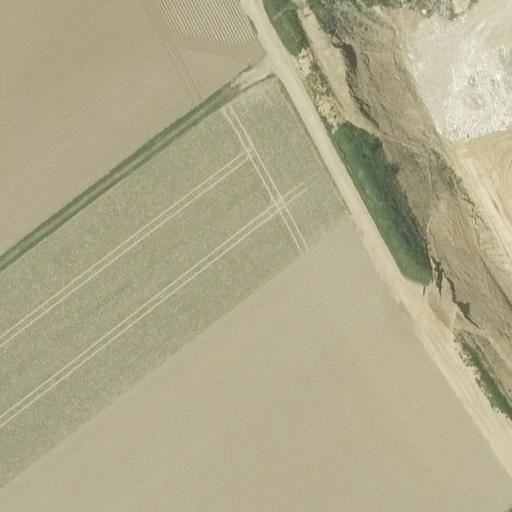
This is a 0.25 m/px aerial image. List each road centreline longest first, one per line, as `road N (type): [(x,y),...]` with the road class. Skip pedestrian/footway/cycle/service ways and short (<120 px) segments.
road 1 (track): [(247,0),(419,315)]
road 2 (track): [(0,263),(223,93),(281,65)]
road 3 (track): [(511,461),(419,315)]
